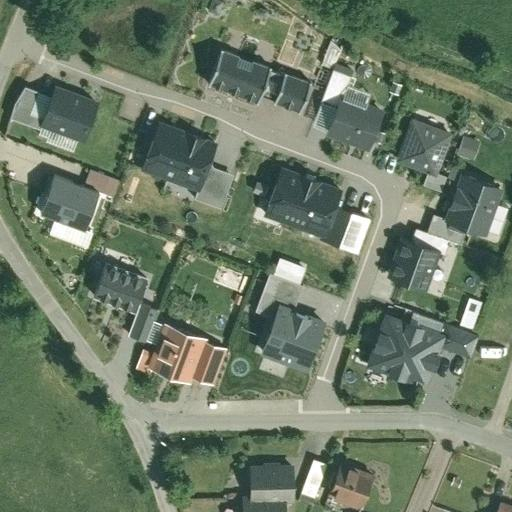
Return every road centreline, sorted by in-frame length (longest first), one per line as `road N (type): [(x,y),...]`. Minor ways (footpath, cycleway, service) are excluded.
road 1 (residential): [(15,37),(394,188),(320,420)]
road 2 (residential): [(0,243),(135,424)]
road 3 (residential): [(135,424),(320,420)]
road 4 (residential): [(320,420),(454,426)]
